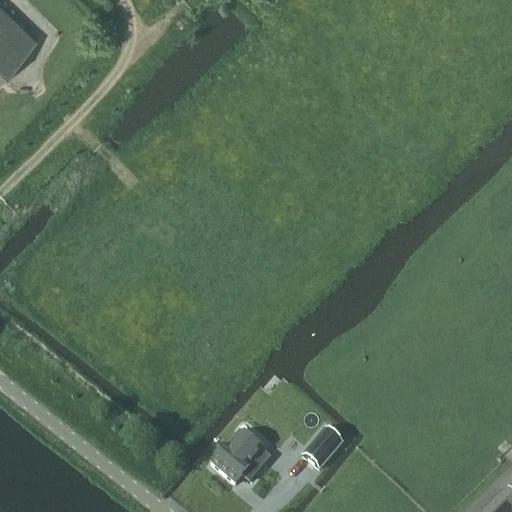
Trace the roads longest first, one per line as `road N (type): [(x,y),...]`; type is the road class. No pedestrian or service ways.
road 1 (track): [(120,0),(135,36),(122,73),(0,197)]
road 2 (unclassified): [(165,511),(0,378)]
